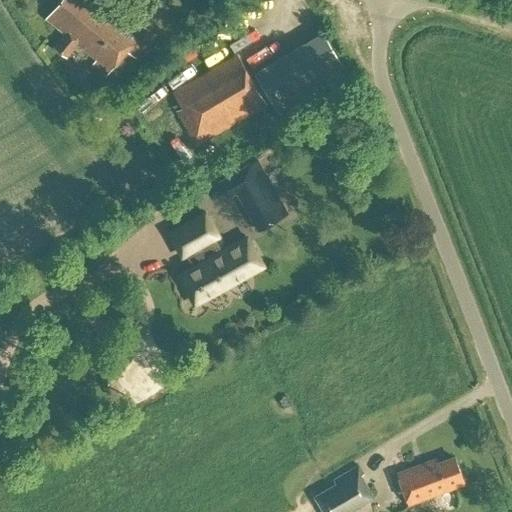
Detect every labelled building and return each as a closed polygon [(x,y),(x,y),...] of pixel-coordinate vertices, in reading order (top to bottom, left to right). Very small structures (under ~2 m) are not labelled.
[(67,58),(78,44),(97,60),(92,66),(107,77),(128,51),(136,58),(146,46),(87,0),(59,0),(45,19),(63,33),(53,47),(67,58)] [(137,4),(129,15),(147,30),(164,9),(152,0),(133,0),(133,1),(137,4)] [(347,75),(322,32),(253,73),(278,115),(347,75)] [(195,146),(266,105),(237,55),(173,92),(182,108),(175,112),(195,146)] [(280,198),(249,215),(257,231),(289,214),(280,198)] [(194,304),(261,266),(246,238),(221,252),(214,238),(216,236),(204,214),(169,234),(182,256),(187,253),(195,267),(178,276),(194,304)] [(161,384),(173,377),(165,365),(157,352),(146,359),(154,372),(161,384)] [(440,464),(438,458),(397,473),(409,506),(464,485),(454,459),(440,464)] [(333,483),(311,497),(319,511),(351,511),(374,500),(360,476),(363,474),(357,464),(332,480),(333,483)]
